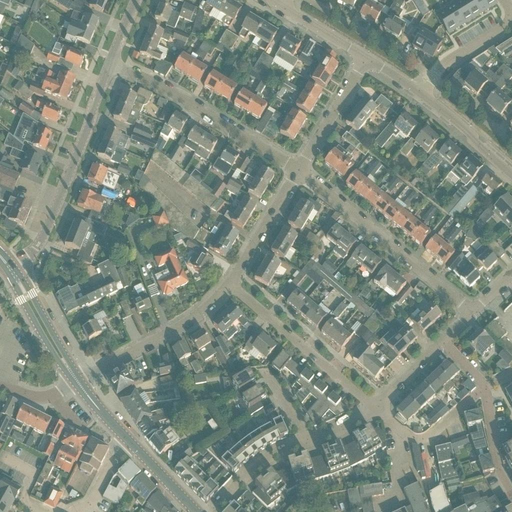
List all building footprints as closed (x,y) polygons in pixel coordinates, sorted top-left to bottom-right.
[(0,0),(0,16),(2,17),(6,7),(8,8),(11,2),(5,0),(0,0)] [(55,0),(57,0),(55,3),(69,12),(73,4),(66,0),(55,0)] [(75,0),(75,2),(89,8),(93,10),(102,13),(107,2),(103,0),(75,0)] [(220,15),(228,0),(227,0),(210,0),(209,2),(202,13),(204,14),(209,17),(216,21),(219,15),(220,15)] [(236,5),(228,0),(220,15),(226,18),(222,25),(229,29),(241,10),(235,6),(236,5)] [(338,0),(337,3),(351,11),(356,2),(357,0),(338,0)] [(360,17),(361,17),(361,19),(364,21),(366,20),(374,25),(379,16),(384,9),(376,4),(377,3),(371,0),(364,0),(369,3),(368,5),(367,5),(365,8),(360,17)] [(411,0),(422,18),(429,14),(428,13),(420,0),(411,0)] [(477,0),(476,0),(465,6),(476,25),(488,19),(477,0)] [(493,0),(477,0),(488,19),(500,12),(493,0)] [(182,11),(197,17),(199,10),(195,9),(184,4),(182,11)] [(32,10),(31,11),(36,15),(40,11),(33,6),(32,10)] [(398,39),(405,27),(396,22),(402,12),(392,6),(386,17),(391,20),(384,31),(398,39)] [(465,6),(453,13),(464,32),(476,25),(465,6)] [(155,19),(166,24),(165,26),(174,30),(179,18),(180,15),(160,7),(155,19)] [(197,17),(196,21),(202,23),(204,14),(202,13),(199,10),(197,17)] [(197,17),(182,11),(180,15),(179,18),(190,22),(190,23),(194,24),(195,21),(196,21),(197,17)] [(94,34),(98,22),(73,12),(69,23),(70,23),(72,24),(79,27),(94,34)] [(453,13),(441,20),(452,39),(464,32),(453,13)] [(248,34),(255,38),(264,24),(257,20),(256,21),(250,17),(245,26),(238,37),(245,41),(248,34)] [(202,23),(196,21),(195,21),(194,24),(195,24),(192,35),(198,37),(202,23)] [(67,36),(64,42),(74,46),(77,40),(80,41),(89,45),(94,34),(79,27),(72,24),(69,31),(67,36)] [(265,53),(272,42),(277,34),(271,30),(272,29),(264,24),(255,38),(262,43),(258,49),(265,53)] [(170,37),(160,33),(151,29),(145,42),(158,47),(161,40),(168,43),(170,37)] [(432,41),(417,31),(415,35),(420,39),(413,50),(423,56),(432,41)] [(215,50),(221,53),(224,48),(232,36),(226,32),(218,44),(215,50)] [(172,40),(177,42),(175,47),(182,50),(184,44),(185,45),(189,39),(175,33),(172,40)] [(34,46),(21,36),(19,42),(16,47),(14,53),(28,59),(34,46)] [(224,48),(221,53),(224,55),(225,56),(228,58),(232,53),(230,52),(238,39),(232,36),(224,48)] [(282,46),(275,58),(281,61),(293,69),(297,61),(298,61),(293,58),(295,54),(300,46),(299,46),(301,43),(294,39),(293,42),(290,40),(291,37),(288,36),(287,38),(282,46)] [(12,39),(10,44),(16,47),(19,42),(12,39)] [(493,48),(487,52),(494,58),(498,53),(502,56),(503,55),(505,58),(511,53),(511,39),(495,51),(493,48)] [(442,47),(432,41),(423,56),(433,62),(438,54),(439,55),(442,49),(441,49),(442,47)] [(155,54),(158,47),(145,42),(139,55),(152,60),(158,62),(153,72),(165,78),(172,66),(160,61),(162,57),(155,54)] [(204,53),(208,46),(203,43),(200,49),(202,50),(202,51),(204,53)] [(46,59),(57,64),(59,60),(65,62),(65,63),(79,68),(84,57),(76,54),(77,53),(56,44),(52,54),(49,53),(46,59)] [(198,84),(204,76),(207,71),(200,66),(207,55),(210,57),(214,49),(208,46),(204,53),(202,51),(202,50),(200,49),(195,56),(198,58),(195,63),(186,77),(198,84)] [(305,49),(301,56),(307,59),(311,52),(305,49)] [(319,68),(318,70),(331,78),(338,67),(332,64),(336,57),(327,52),(322,59),(324,60),(319,68)] [(262,69),(268,58),(263,55),(252,71),(258,75),(262,69)] [(174,70),(186,77),(195,63),(183,56),(179,61),(174,70)] [(301,56),(298,61),(297,61),(305,66),(306,64),(306,63),(305,62),(306,61),(307,59),(301,56)] [(267,72),(274,61),(268,58),(262,69),(267,72)] [(311,70),(314,64),(307,59),(306,61),(305,62),(306,63),(306,64),(305,66),(311,70)] [(20,63),(11,60),(6,72),(11,76),(20,63)] [(230,77),(238,64),(233,61),(225,74),(230,77)] [(492,90),(494,87),(499,81),(494,76),(488,71),(485,75),(472,64),(457,73),(451,80),(462,89),(464,89),(465,88),(470,92),(470,91),(476,96),(486,85),(492,90)] [(503,65),(494,76),(499,81),(509,70),(503,65)] [(312,80),(316,83),(325,88),(331,78),(318,70),(312,80)] [(499,81),(494,87),(499,92),(511,77),(511,73),(509,70),(499,81)] [(45,72),(42,80),(46,81),(49,83),(52,75),(45,72)] [(69,93),(74,80),(59,74),(57,77),(53,75),(50,84),(69,93)] [(204,87),(216,95),(225,81),(212,74),(204,87)] [(264,89),(268,82),(263,79),(259,85),(262,87),(261,88),(264,89)] [(225,81),(216,95),(228,103),(234,94),(237,89),(225,81)] [(33,95),(29,90),(19,82),(13,89),(28,101),(33,95)] [(50,84),(46,82),(43,90),(42,92),(45,93),(52,96),(65,102),(66,99),(68,99),(70,95),(69,93),(50,84)] [(295,96),(298,91),(284,83),(281,88),(295,96)] [(31,85),(29,90),(33,95),(42,99),(45,93),(42,92),(43,90),(31,85)] [(261,88),(262,87),(259,85),(255,92),(257,94),(254,99),(246,113),(258,121),(267,107),(259,102),(262,97),(260,95),(264,89),(261,88)] [(322,94),(313,89),(308,86),(301,96),(315,105),(322,94)] [(285,91),(281,88),(275,98),(279,100),(285,91)] [(12,97),(2,90),(0,93),(0,96),(8,102),(12,97)] [(119,106),(139,115),(143,107),(146,106),(147,103),(149,104),(152,95),(139,90),(136,97),(124,93),(119,106)] [(246,113),(254,99),(242,92),(234,106),(246,113)] [(504,112),(508,116),(511,111),(511,100),(509,104),(504,99),(497,93),(486,105),(500,117),(504,112)] [(309,115),(315,105),(301,96),(295,107),(300,110),(309,115)] [(364,101),(361,105),(359,104),(353,111),(355,113),(366,122),(375,112),(382,118),(386,114),(392,106),(381,96),(372,107),(364,101)] [(167,102),(159,99),(156,106),(164,110),(167,102)] [(39,102),(36,109),(44,112),(42,116),(41,118),(47,120),(56,124),(61,113),(53,109),(53,108),(44,104),(39,102)] [(34,111),(22,104),(18,109),(30,117),(34,111)] [(133,127),(136,121),(137,122),(139,115),(119,106),(113,119),(122,123),(133,127)] [(165,122),(166,121),(170,112),(164,109),(160,118),(160,120),(165,122)] [(269,109),(267,112),(281,120),(282,117),(269,109)] [(355,113),(353,111),(348,118),(349,120),(345,124),(352,130),(348,135),(360,145),(365,138),(358,132),(366,122),(355,113)] [(261,136),(270,121),(275,124),(277,121),(279,122),(281,120),(267,112),(255,132),(261,136)] [(299,131),(306,121),(292,113),(286,123),(299,131)] [(23,115),(17,129),(28,133),(24,143),(34,147),(45,151),(51,136),(42,132),(41,132),(44,126),(36,124),(25,116),(23,115)] [(163,128),(161,134),(167,138),(172,131),(179,135),(182,131),(187,122),(176,115),(172,121),(167,119),(163,128)] [(385,131),(374,144),(377,146),(376,147),(381,150),(393,136),(395,138),(399,134),(406,140),(410,135),(417,128),(405,117),(402,120),(397,116),(391,124),(385,131)] [(293,142),(299,131),(286,123),(280,134),(293,142)] [(151,139),(153,134),(145,131),(136,127),(133,134),(142,138),(146,139),(145,139),(157,144),(157,141),(151,139)] [(128,139),(118,134),(108,130),(103,144),(116,149),(119,141),(126,144),(128,139)] [(184,147),(189,150),(195,154),(205,137),(194,130),(184,147)] [(430,158),(436,151),(433,148),(439,142),(427,131),(420,138),(415,144),(427,155),(430,158)] [(350,146),(350,147),(352,149),(353,148),(355,150),(360,145),(348,135),(346,133),(341,139),(350,146)] [(142,138),(133,134),(130,141),(143,146),(145,139),(146,139),(142,138)] [(9,135),(4,147),(12,150),(9,157),(15,160),(24,164),(21,171),(35,176),(41,162),(31,158),(21,154),(23,147),(9,135)] [(205,162),(211,152),(217,144),(205,137),(195,154),(194,155),(205,162)] [(159,153),(160,154),(165,143),(159,139),(157,144),(155,150),(159,153)] [(409,142),(399,154),(405,159),(415,147),(409,142)] [(125,153),(116,149),(103,144),(97,157),(107,161),(117,165),(118,165),(119,165),(125,153)] [(430,158),(429,158),(426,162),(422,167),(430,173),(434,168),(435,170),(443,161),(449,167),(453,163),(460,155),(449,145),(440,155),(436,151),(430,158)] [(347,155),(345,153),(338,147),(324,164),(334,172),(344,160),(347,155)] [(344,160),(334,172),(343,179),(350,172),(353,168),(348,164),(352,159),(350,157),(355,150),(353,148),(352,149),(350,147),(345,153),(347,155),(344,160)] [(174,165),(182,152),(176,148),(175,148),(171,155),(168,160),(172,163),(174,165)] [(155,150),(150,161),(155,165),(162,156),(161,155),(159,153),(155,150)] [(226,178),(239,157),(227,150),(221,161),(218,159),(212,169),(226,178)] [(166,151),(162,156),(164,157),(167,159),(168,160),(171,155),(166,151)] [(162,156),(155,165),(159,169),(167,159),(164,157),(162,156)] [(0,159),(0,168),(10,173),(13,166),(4,163),(5,161),(0,159)] [(167,159),(159,169),(164,173),(172,163),(168,160),(167,159)] [(245,169),(249,162),(243,159),(236,171),(237,171),(241,173),(246,176),(246,177),(267,189),(274,178),(262,170),(258,176),(245,169)] [(466,187),(475,177),(482,169),(470,159),(465,164),(462,161),(450,174),(466,187)] [(172,163),(164,173),(169,176),(176,167),(174,165),(172,163)] [(376,163),(371,170),(373,172),(374,171),(377,173),(381,167),(376,163)] [(128,177),(131,171),(119,166),(117,172),(128,177)] [(105,188),(101,196),(113,201),(114,200),(114,201),(117,194),(114,193),(120,178),(114,176),(93,167),(88,181),(105,188)] [(176,167),(169,176),(173,180),(181,171),(176,167)] [(0,186),(13,192),(20,177),(10,173),(0,168),(0,186)] [(371,170),(367,175),(371,179),(377,173),(374,171),(373,172),(371,170)] [(181,171),(173,180),(178,184),(185,175),(181,171)] [(236,182),(241,173),(237,171),(231,180),(231,179),(228,185),(239,192),(242,187),(236,182)] [(352,178),(346,186),(355,194),(365,182),(355,174),(352,178)] [(185,175),(178,184),(182,188),(190,178),(185,175)] [(143,191),(150,183),(143,176),(138,186),(143,191)] [(414,176),(408,184),(411,186),(414,189),(418,183),(419,180),(414,176)] [(490,176),(476,191),(488,202),(502,186),(490,176)] [(260,200),(267,189),(246,177),(243,182),(251,186),(248,192),(260,200)] [(190,178),(182,188),(187,191),(195,182),(190,178)] [(395,178),(389,185),(392,187),(393,186),(395,188),(397,185),(400,182),(395,178)] [(195,182),(187,191),(192,195),(199,186),(195,182)] [(365,182),(355,194),(364,201),(374,189),(365,182)] [(154,187),(150,183),(143,191),(146,195),(154,187)] [(236,197),(239,192),(228,185),(225,190),(236,197)] [(389,185),(385,190),(387,192),(390,194),(395,188),(393,186),(392,187),(389,185)] [(27,219),(31,208),(16,203),(10,200),(13,192),(0,186),(0,202),(7,205),(6,209),(2,215),(6,219),(9,222),(8,222),(17,225),(23,228),(27,219)] [(199,186),(192,195),(196,199),(204,189),(199,186)] [(158,191),(154,187),(146,195),(151,199),(158,191)] [(451,200),(442,211),(448,216),(453,211),(457,206),(468,193),(462,187),(451,200)] [(204,189),(196,199),(201,202),(208,193),(204,189)] [(374,189),(364,201),(374,209),(383,197),(387,192),(385,190),(383,189),(379,193),(374,189)] [(162,195),(158,191),(151,199),(155,203),(162,195)] [(83,193),(77,207),(86,211),(90,212),(87,221),(91,222),(101,226),(104,217),(100,215),(102,210),(105,202),(94,198),(83,193)] [(208,193),(201,202),(205,206),(213,197),(208,193)] [(411,201),(414,203),(419,197),(414,193),(408,200),(411,202),(411,201)] [(166,199),(162,195),(155,203),(159,207),(166,199)] [(218,200),(213,197),(205,206),(211,211),(212,211),(218,200)] [(238,211),(249,218),(256,207),(247,202),(239,197),(236,202),(241,205),(238,211)] [(383,197),(374,209),(383,216),(393,205),(383,197)] [(170,203),(166,199),(159,207),(163,211),(170,203)] [(509,231),(511,229),(511,230),(509,234),(510,236),(511,237),(511,204),(506,199),(499,205),(494,211),(495,211),(492,214),(509,231)] [(216,213),(224,203),(219,200),(218,200),(212,211),(216,213)] [(301,202),(294,213),(307,221),(308,219),(313,212),(318,215),(321,210),(309,200),(306,205),(301,202)] [(411,202),(408,200),(404,206),(408,210),(414,203),(411,201),(411,202)] [(174,207),(170,203),(163,211),(165,213),(166,216),(174,207)] [(393,205),(383,216),(392,224),(402,212),(393,205)] [(453,211),(448,216),(451,218),(455,222),(464,211),(463,211),(457,206),(453,211)] [(178,211),(174,207),(166,216),(168,222),(178,211)] [(430,216),(433,218),(437,212),(432,209),(427,215),(429,217),(430,216)] [(182,215),(178,211),(168,222),(170,228),(182,215)] [(242,229),(249,218),(238,211),(234,218),(227,213),(224,218),(242,229)] [(402,212),(392,224),(402,232),(411,220),(402,212)] [(300,232),(307,221),(294,213),(287,225),(300,232)] [(168,225),(163,214),(152,218),(157,230),(168,225)] [(334,225),(340,217),(335,214),(322,230),(327,234),(333,226),(334,225)] [(186,219),(182,215),(170,228),(170,229),(174,232),(186,219)] [(429,217),(427,215),(422,221),(427,225),(433,218),(430,216),(429,217)] [(190,223),(186,219),(174,232),(179,235),(190,223)] [(411,220),(402,232),(411,239),(421,228),(411,220)] [(102,226),(101,227),(91,223),(89,230),(74,224),(69,235),(84,241),(91,244),(96,233),(101,235),(104,227),(102,226)] [(194,227),(190,223),(179,235),(184,238),(194,227)] [(218,231),(215,236),(232,247),(238,236),(230,231),(220,225),(217,230),(218,231)] [(198,231),(194,227),(184,238),(192,242),(199,231),(198,231)] [(336,248),(346,236),(336,228),(326,239),(336,248)] [(421,228),(411,239),(420,247),(427,239),(430,235),(421,228)] [(456,228),(445,240),(450,245),(461,232),(456,228)] [(297,237),(293,235),(284,230),(278,241),(290,249),(297,237)] [(321,241),(327,234),(322,230),(315,238),(309,234),(306,239),(318,246),(320,241),(321,241)] [(84,241),(69,235),(65,246),(79,252),(76,260),(91,266),(93,261),(89,259),(95,245),(91,244),(84,241)] [(208,248),(216,253),(225,258),(232,247),(215,236),(211,243),(208,248)] [(346,256),(356,244),(346,236),(336,248),(346,256)] [(315,253),(318,246),(306,239),(302,245),(315,253)] [(435,259),(444,247),(435,239),(431,243),(425,251),(435,259)] [(491,240),(486,246),(500,260),(505,254),(500,249),(494,243),(491,240)] [(202,249),(189,241),(186,246),(199,254),(202,249)] [(290,249),(278,241),(271,252),(284,260),(290,249)] [(444,266),(450,259),(454,254),(444,247),(435,259),(444,266)] [(497,263),(490,256),(482,247),(477,252),(472,257),(472,256),(467,261),(471,265),(478,273),(483,268),(487,272),(493,266),(492,266),(496,263),(497,263)] [(350,270),(356,264),(361,268),(371,257),(360,248),(354,256),(346,266),(350,270)] [(155,278),(163,295),(164,295),(165,297),(173,293),(172,291),(188,284),(182,273),(181,273),(175,260),(176,259),(172,251),(155,259),(158,267),(164,265),(167,272),(155,278)] [(187,265),(193,269),(197,271),(205,276),(213,263),(201,256),(199,258),(193,254),(187,265)] [(281,265),(276,263),(268,257),(261,269),(274,276),(281,265)] [(361,268),(371,276),(374,272),(381,265),(371,257),(361,268)] [(455,257),(453,260),(446,268),(452,273),(453,272),(469,289),(479,279),(472,272),(470,270),(465,275),(461,270),(457,267),(461,262),(455,257)] [(117,258),(111,260),(115,269),(120,267),(117,258)] [(316,264),(318,262),(313,258),(307,266),(312,270),(316,264)] [(114,286),(120,283),(118,279),(116,272),(115,269),(111,260),(97,267),(104,283),(83,293),(86,299),(87,301),(114,286)] [(321,268),(316,264),(312,270),(311,270),(315,273),(316,274),(321,268)] [(311,270),(312,270),(307,266),(294,281),(299,285),(307,275),(311,270)] [(333,267),(327,274),(328,274),(331,277),(337,270),(333,267)] [(321,268),(316,274),(321,278),(326,273),(321,268)] [(116,272),(118,279),(120,283),(122,289),(129,287),(125,277),(123,269),(116,272)] [(267,288),(272,279),(274,276),(261,269),(254,280),(267,288)] [(379,276),(373,283),(384,292),(386,288),(396,277),(385,269),(379,276)] [(326,273),(321,278),(326,283),(331,277),(328,274),(327,274),(326,273)] [(334,289),(339,284),(331,277),(326,283),(334,289)] [(396,277),(386,288),(396,297),(399,293),(406,285),(396,277)] [(286,300),(299,285),(294,281),(281,296),(286,300)] [(420,283),(417,287),(423,292),(426,288),(420,283)] [(339,294),(344,288),(339,284),(334,289),(339,294)] [(66,318),(117,292),(114,286),(87,301),(86,299),(77,304),(77,302),(76,301),(61,308),(66,318)] [(133,304),(134,307),(138,316),(151,310),(139,286),(134,288),(140,300),(133,304)] [(56,297),(61,308),(76,301),(77,302),(77,304),(86,299),(83,293),(81,294),(77,287),(70,290),(56,297)] [(344,298),(349,292),(344,288),(339,294),(344,298)] [(408,288),(402,295),(407,299),(413,291),(408,288)] [(287,304),(297,313),(307,301),(297,292),(293,296),(287,304)] [(349,303),(354,297),(349,292),(344,298),(349,303)] [(395,303),(392,306),(396,310),(400,306),(400,307),(407,299),(402,295),(395,303)] [(354,307),(359,301),(354,297),(349,303),(354,307)] [(307,301),(297,313),(306,321),(316,309),(307,301)] [(359,311),(364,305),(359,301),(354,307),(359,311)] [(126,319),(132,316),(126,302),(119,305),(126,319)] [(337,319),(346,308),(341,304),(332,316),(337,319)] [(364,305),(359,311),(364,316),(369,310),(364,305)] [(430,306),(423,312),(421,315),(431,325),(441,316),(430,306)] [(233,308),(223,317),(232,326),(237,322),(243,328),(247,324),(241,318),(233,308)] [(316,329),(323,322),(327,317),(316,309),(306,321),(316,329)] [(369,320),(370,320),(374,314),(369,310),(364,316),(369,320)] [(374,314),(370,320),(374,323),(380,315),(376,312),(374,314)] [(422,335),(431,325),(421,315),(411,324),(415,327),(422,335)] [(213,326),(220,333),(227,341),(237,332),(232,326),(223,317),(213,326)] [(107,332),(101,320),(83,330),(89,341),(107,332)] [(331,322),(328,326),(321,333),(331,342),(344,326),(336,320),(334,320),(332,323),(331,322)] [(370,320),(369,320),(363,328),(367,331),(374,323),(370,320)] [(511,347),(504,338),(507,335),(494,322),(484,331),(497,344),(504,351),(511,359),(511,347)] [(341,350),(348,342),(351,339),(350,338),(353,334),(355,335),(361,327),(357,323),(351,331),(344,326),(331,342),(341,350)] [(245,331),(242,334),(245,336),(242,339),(247,343),(250,340),(256,332),(252,328),(250,326),(250,327),(245,331)] [(360,340),(367,331),(363,328),(362,327),(355,336),(360,340)] [(417,339),(410,332),(406,328),(397,337),(408,348),(417,339)] [(365,347),(370,340),(378,347),(381,344),(379,342),(379,343),(373,337),(373,336),(367,331),(360,340),(359,342),(365,347)] [(391,331),(379,342),(381,344),(383,347),(396,360),(398,358),(408,348),(397,337),(391,331)] [(481,358),(488,351),(494,346),(487,339),(480,332),(472,339),(471,338),(467,342),(468,343),(467,344),(470,347),(474,351),(475,352),(481,358)] [(227,372),(232,371),(229,366),(219,349),(214,352),(213,349),(209,345),(210,344),(208,341),(202,333),(191,341),(196,349),(204,362),(215,355),(223,370),(225,369),(227,372)] [(246,347),(243,350),(248,354),(250,351),(251,352),(253,350),(259,355),(265,360),(269,356),(276,348),(267,341),(263,338),(263,337),(261,340),(256,336),(249,343),(246,347)] [(215,340),(221,350),(225,357),(227,356),(230,354),(226,347),(221,337),(215,340)] [(188,367),(184,360),(190,356),(184,345),(173,351),(183,370),(188,367)] [(378,352),(384,357),(391,363),(391,364),(396,360),(383,347),(378,352)] [(470,347),(467,350),(472,355),(475,352),(474,351),(470,347)] [(353,361),(362,369),(371,359),(373,357),(363,348),(353,361)] [(498,356),(501,359),(508,367),(511,362),(511,359),(504,351),(498,356)] [(305,373),(295,365),(291,361),(282,354),(271,367),(279,374),(281,373),(285,368),(299,380),(305,374),(305,373)] [(175,374),(173,366),(170,356),(163,358),(165,367),(158,368),(160,377),(175,374)] [(233,371),(237,371),(234,363),(232,364),(227,356),(225,357),(233,371)] [(371,359),(362,369),(375,380),(383,370),(371,359)] [(203,375),(201,372),(196,362),(191,365),(196,376),(203,375)] [(122,368),(105,380),(111,388),(114,394),(115,395),(116,397),(134,386),(143,382),(139,372),(134,363),(126,367),(123,369),(122,368)] [(446,363),(438,371),(449,383),(460,373),(460,372),(454,366),(451,368),(446,363)] [(448,391),(444,388),(449,383),(438,371),(431,378),(446,393),(448,391)] [(294,398),(297,401),(301,407),(311,395),(319,386),(318,385),(313,380),(313,379),(305,372),(305,373),(305,374),(299,380),(296,383),(302,388),(295,396),(294,398)] [(238,402),(241,400),(251,394),(247,388),(255,383),(249,373),(242,377),(228,379),(230,390),(233,390),(235,389),(235,390),(237,393),(234,395),(238,402)] [(205,375),(193,377),(195,386),(206,384),(205,375)] [(160,386),(175,382),(174,376),(159,380),(160,386)] [(431,378),(423,385),(435,397),(439,401),(442,398),(446,394),(446,393),(431,378)] [(470,393),(475,389),(469,381),(464,386),(470,393)] [(172,390),(173,393),(175,400),(180,399),(177,389),(175,382),(160,386),(162,393),(170,390),(172,390)] [(332,396),(330,395),(326,392),(327,391),(319,384),(318,385),(319,386),(311,395),(318,401),(305,416),(309,419),(310,422),(332,397),(332,396)] [(416,392),(427,404),(435,397),(423,385),(416,392)] [(251,394),(241,400),(247,409),(245,413),(248,418),(251,416),(256,413),(261,410),(257,404),(265,400),(259,389),(251,394)] [(460,394),(465,398),(468,394),(464,390),(460,394)] [(138,398),(140,396),(136,391),(120,402),(128,414),(142,405),(138,398)] [(416,392),(408,399),(420,411),(427,404),(416,392)] [(460,394),(456,397),(460,401),(461,402),(465,398),(460,394)] [(332,396),(332,397),(310,422),(314,428),(321,425),(325,424),(321,420),(329,411),(337,418),(341,416),(345,414),(349,411),(340,403),(332,396)] [(407,423),(415,416),(420,411),(408,399),(396,411),(398,414),(394,418),(404,426),(407,423)] [(0,434),(2,436),(0,439),(0,441),(5,444),(6,441),(8,438),(13,428),(16,423),(10,420),(18,405),(8,400),(0,415),(0,414),(0,434)] [(449,412),(442,404),(435,412),(441,419),(449,412)] [(162,411),(149,414),(142,405),(128,414),(136,426),(163,416),(162,411)] [(265,418),(275,411),(273,405),(262,412),(265,418)] [(195,412),(194,407),(185,408),(185,410),(184,410),(187,422),(193,420),(191,414),(195,412)] [(16,423),(13,428),(20,431),(23,426),(27,428),(30,421),(36,424),(40,416),(23,408),(16,423)] [(469,410),(463,417),(464,418),(467,428),(475,426),(477,434),(469,436),(470,437),(473,447),(486,443),(479,413),(478,408),(469,410)] [(427,419),(434,426),(441,419),(435,412),(427,419)] [(145,440),(146,441),(147,440),(152,437),(157,433),(157,432),(162,429),(158,423),(167,421),(166,415),(163,416),(136,426),(145,439),(145,440)] [(30,421),(27,428),(44,436),(47,431),(51,422),(40,416),(36,424),(30,421)] [(424,416),(421,419),(430,428),(433,426),(434,426),(427,419),(424,416)] [(230,421),(225,424),(229,430),(233,427),(230,421)] [(277,442),(287,438),(280,422),(270,427),(277,442)] [(49,458),(60,437),(64,428),(54,423),(47,437),(52,439),(49,445),(47,444),(42,455),(49,458)] [(268,448),(277,442),(270,427),(259,432),(268,448)] [(154,440),(152,437),(147,440),(146,441),(160,457),(171,448),(165,441),(174,433),(170,428),(154,440)] [(372,453),(373,453),(381,448),(382,451),(386,449),(384,439),(381,433),(375,437),(369,428),(360,433),(372,453)] [(61,470),(78,435),(69,430),(61,445),(65,447),(64,449),(62,449),(56,462),(58,462),(56,466),(58,467),(57,468),(61,470)] [(258,454),(268,448),(259,432),(248,439),(258,454)] [(14,433),(11,439),(17,442),(20,436),(14,433)] [(374,456),(373,453),(372,453),(360,433),(351,439),(357,448),(350,451),(357,465),(365,461),(365,462),(374,456)] [(81,455),(88,440),(78,435),(61,470),(59,474),(62,476),(64,471),(69,474),(77,456),(75,456),(77,453),(81,455)] [(35,440),(30,437),(25,446),(30,449),(35,440)] [(248,439),(238,447),(249,460),(258,454),(248,439)] [(97,472),(105,458),(109,451),(91,441),(79,463),(82,464),(79,470),(90,476),(93,470),(97,472)] [(452,445),(450,446),(451,451),(453,450),(455,455),(459,453),(457,449),(458,448),(456,441),(451,442),(452,445)] [(486,443),(473,447),(475,452),(477,460),(479,465),(482,475),(483,475),(484,479),(484,480),(490,476),(489,474),(492,473),(493,473),(486,443)] [(350,469),(357,465),(350,451),(344,454),(340,444),(330,448),(340,473),(350,469)] [(511,444),(503,450),(509,460),(505,462),(511,473),(511,444)] [(425,479),(421,460),(419,447),(411,445),(417,474),(420,473),(421,480),(425,479)] [(436,457),(441,482),(444,494),(461,490),(458,478),(451,451),(450,446),(444,447),(434,449),(436,457)] [(238,447),(229,455),(241,468),(249,460),(238,447)] [(330,477),(340,473),(330,448),(321,452),(325,462),(317,464),(323,479),(330,476),(330,477)] [(180,465),(186,461),(193,457),(186,449),(174,458),(180,465)] [(233,476),(241,468),(229,455),(221,464),(233,476)] [(315,481),(323,479),(317,464),(310,466),(307,456),(297,459),(305,485),(315,481)] [(295,488),(305,485),(297,459),(287,463),(290,473),(284,476),(291,490),(295,488)] [(174,473),(182,481),(194,468),(186,461),(174,473)] [(46,464),(36,484),(41,487),(44,481),(46,482),(53,468),(46,464)] [(108,487),(102,499),(118,507),(129,486),(140,475),(129,464),(115,476),(120,482),(116,491),(108,487)] [(190,489),(202,476),(194,468),(182,481),(190,489)] [(287,493),(291,490),(284,476),(277,480),(271,472),(263,478),(278,496),(285,490),(287,493)] [(13,481),(2,475),(0,478),(0,481),(2,482),(0,485),(0,494),(15,503),(21,491),(10,485),(13,481)] [(198,497),(210,484),(202,476),(190,489),(198,497)] [(149,499),(156,492),(149,485),(142,477),(130,488),(140,498),(136,502),(142,508),(145,504),(149,499)] [(280,499),(278,496),(263,478),(255,485),(261,493),(256,498),(267,509),(271,505),(272,506),(280,499)] [(206,505),(218,492),(210,484),(198,497),(206,505)] [(411,488),(403,492),(410,507),(412,511),(428,511),(425,504),(427,502),(418,485),(411,488)] [(412,511),(410,507),(400,511),(373,511),(371,498),(383,496),(381,486),(374,487),(369,488),(359,490),(362,510),(362,511),(412,511)] [(347,492),(350,511),(362,510),(359,490),(347,492)] [(254,499),(247,492),(243,496),(250,503),(254,499)] [(0,494),(0,507),(8,511),(9,511),(15,503),(0,494)] [(163,511),(169,506),(158,494),(146,505),(152,511),(163,511)] [(465,507),(466,510),(483,504),(488,511),(503,511),(499,505),(496,500),(494,497),(488,501),(486,498),(479,500),(477,494),(471,495),(462,498),(464,508),(465,507)] [(497,499),(496,500),(499,505),(507,500),(504,495),(497,499)] [(57,504),(47,499),(44,505),(54,510),(57,504)] [(432,511),(451,511),(446,501),(431,509),(432,511)]
